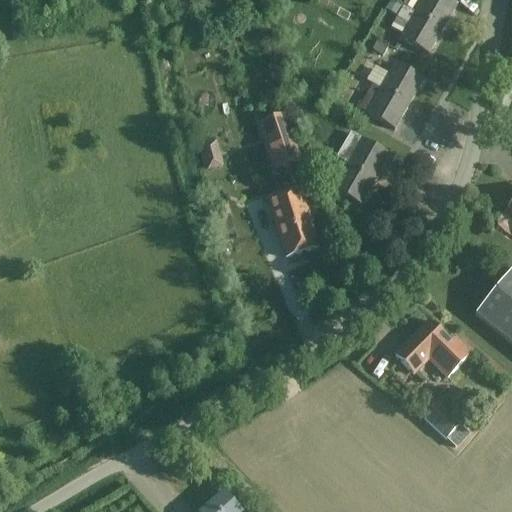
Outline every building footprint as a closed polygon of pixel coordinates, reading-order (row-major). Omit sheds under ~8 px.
[(445,0),(423,0),(415,15),(415,16),(443,32),(457,6),(445,0)] [(393,1),(386,11),(397,17),(403,7),(393,1)] [(443,32),(415,16),(400,42),(429,58),(443,32)] [(372,52),(382,57),(388,47),(378,41),(372,52)] [(381,92),(409,108),(424,82),(395,66),(389,77),(374,68),(366,83),(372,86),(372,87),(381,92)] [(366,118),(395,134),(409,108),(381,92),(366,118)] [(292,124),(269,130),(280,176),(304,170),(292,124)] [(347,168),(376,184),(390,159),(350,135),(336,160),(347,167),(347,168)] [(214,139),(198,144),(202,158),(218,154),(214,139)] [(320,163),(327,167),(332,158),(325,154),(320,163)] [(376,184),(347,168),(333,193),(361,209),(376,184)] [(319,249),(301,192),(268,202),(286,259),(319,249)] [(226,205),(218,208),(222,219),(230,217),(226,205)] [(511,271),(475,314),(511,345),(511,271)] [(472,356),(456,340),(450,345),(448,343),(449,342),(431,324),(396,359),(414,377),(427,364),(445,382),(472,356)] [(26,362),(29,383),(49,381),(46,359),(26,362)] [(460,427),(437,404),(422,420),(445,442),(446,441),(456,450),(469,436),(459,427),(460,427)] [(235,511),(223,498),(207,511),(235,511)]
